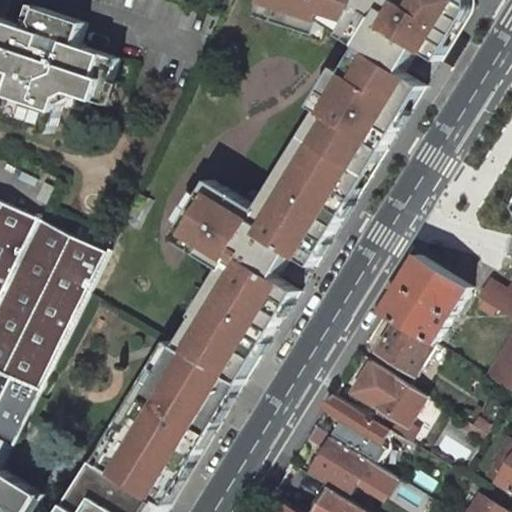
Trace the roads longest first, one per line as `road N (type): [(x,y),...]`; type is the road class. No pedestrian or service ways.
road 1 (tertiary): [(401,211),(214,511)]
road 2 (tertiary): [(511,33),(401,211)]
